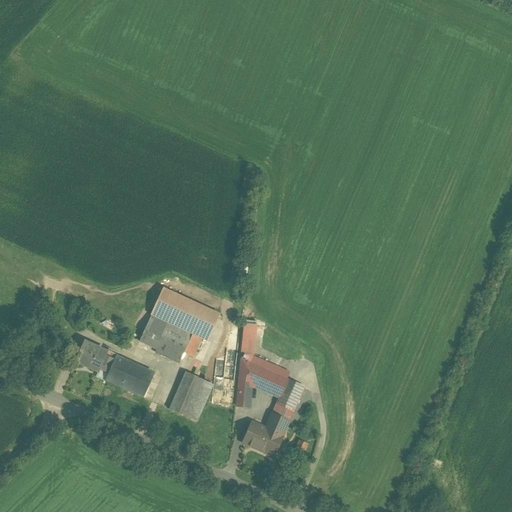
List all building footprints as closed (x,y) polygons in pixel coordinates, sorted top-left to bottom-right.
[(218,316),(163,290),(139,342),(157,350),(155,353),(179,364),(184,354),(193,358),(202,339),(207,341),(218,316)] [(289,423),(304,388),(277,376),(251,364),(254,356),(256,336),(244,335),(241,360),(238,395),(236,407),(249,408),(252,387),(279,398),(271,416),(289,423)] [(107,353),(84,343),(76,362),(98,372),(99,370),(109,374),(114,361),(105,357),(107,353)] [(116,357),(114,361),(109,374),(105,381),(143,399),(154,375),(116,357)] [(213,385),(185,373),(169,410),(196,422),(213,385)] [(289,423),(271,416),(265,430),(252,424),(243,444),(274,457),(289,423)] [(307,446),(299,442),(292,459),(301,462),(307,446)]
